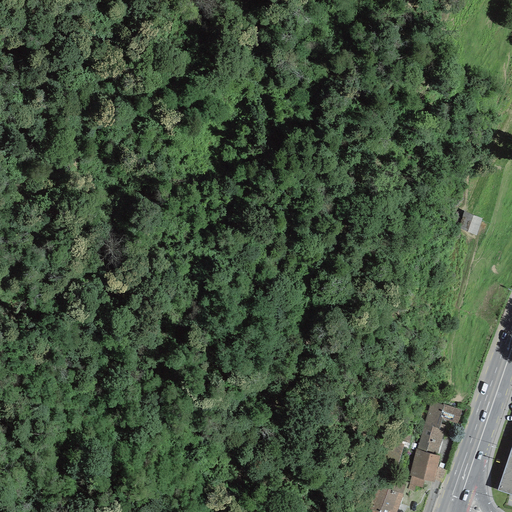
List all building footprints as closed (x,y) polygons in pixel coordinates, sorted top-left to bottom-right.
[(479,227),(482,211),(466,208),(463,224),(479,227)] [(384,370),(377,393),(392,398),(395,387),(410,392),(414,379),(396,372),(395,374),(384,370)] [(442,406),(431,402),(417,449),(437,456),(446,426),(440,424),(442,419),(458,424),(462,410),(443,404),(442,406)] [(399,462),(403,444),(390,441),(385,458),(399,462)] [(511,442),(497,486),(511,491),(511,442)] [(437,456),(417,449),(410,475),(412,476),(424,480),(434,483),(434,480),(437,467),(440,457),(437,456)] [(446,471),(437,467),(434,480),(442,483),(446,471)] [(422,487),(424,480),(412,476),(409,484),(422,487)] [(386,488),(402,494),(406,484),(390,477),(386,488)] [(397,511),(404,495),(402,494),(386,488),(379,485),(368,511),(397,511)]
